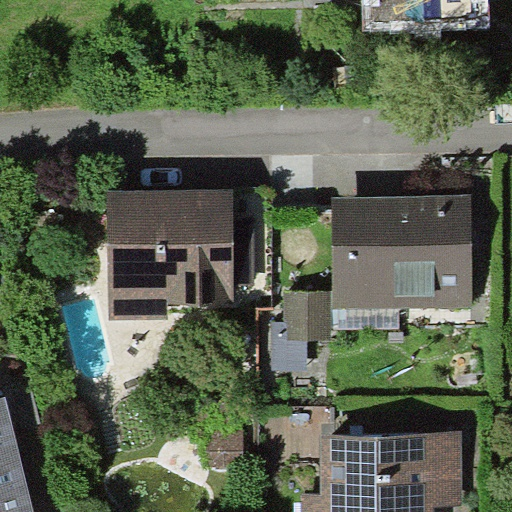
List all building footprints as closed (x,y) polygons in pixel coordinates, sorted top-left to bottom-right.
[(364,0),(365,32),(489,30),(488,0),(364,0)] [(108,191),(109,320),(168,319),(168,304),(233,303),(232,285),(255,285),(254,218),(234,219),(234,190),(108,191)] [(332,196),(334,308),(399,307),(471,307),(471,195),(332,196)] [(330,290),(284,290),(284,321),(272,321),(272,369),(308,369),(307,339),(331,339),(330,290)] [(399,307),(334,308),(334,328),(400,327),(399,307)] [(43,422),(32,387),(12,393),(23,428),(43,422)] [(0,511),(34,511),(6,396),(0,397),(0,511)] [(233,428),(233,401),(198,402),(198,429),(207,429),(233,428)] [(245,466),(244,428),(233,428),(207,429),(208,467),(245,466)] [(301,511),(434,511),(435,507),(463,507),(462,432),(321,432),(321,494),(302,494),(301,511)]
